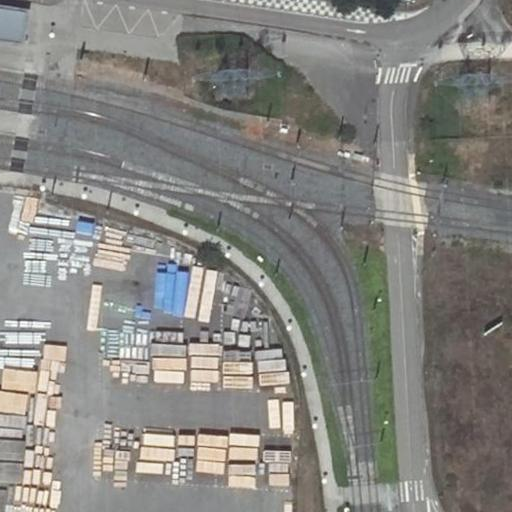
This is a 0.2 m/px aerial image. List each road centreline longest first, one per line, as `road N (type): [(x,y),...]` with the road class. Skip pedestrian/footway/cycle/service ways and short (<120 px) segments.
road 1 (residential): [(418,34),(391,102),(412,489)]
road 2 (residential): [(164,0),(418,34)]
